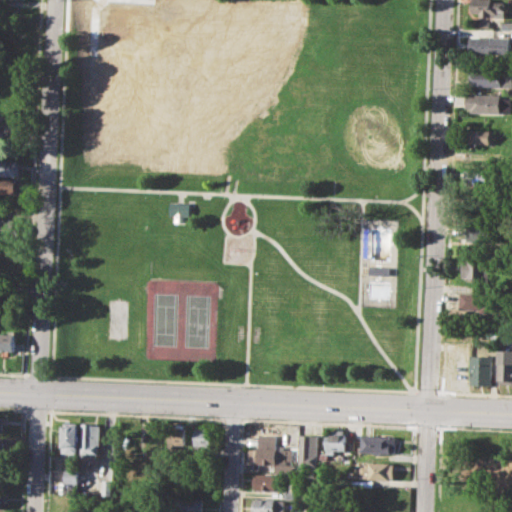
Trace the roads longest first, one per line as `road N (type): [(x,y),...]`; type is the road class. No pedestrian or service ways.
road 1 (residential): [(55,0),(34,511)]
road 2 (secondary): [(0,390),(511,411)]
road 3 (residential): [(443,0),(423,511)]
